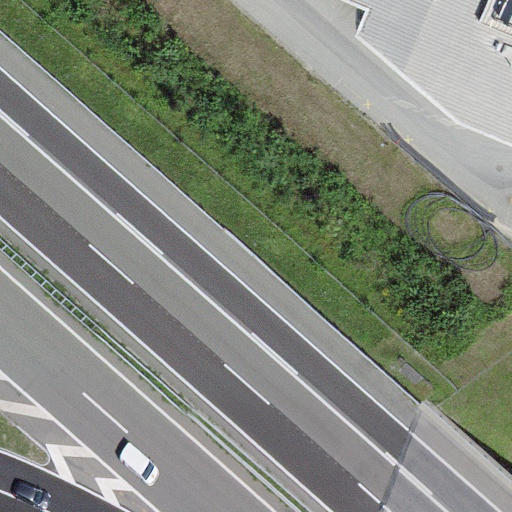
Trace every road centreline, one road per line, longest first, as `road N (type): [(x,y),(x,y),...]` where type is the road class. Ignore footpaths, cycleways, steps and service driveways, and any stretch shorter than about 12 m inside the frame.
road 1 (motorway): [(384,505),(0,163)]
road 2 (motorway): [(0,322),(212,511)]
